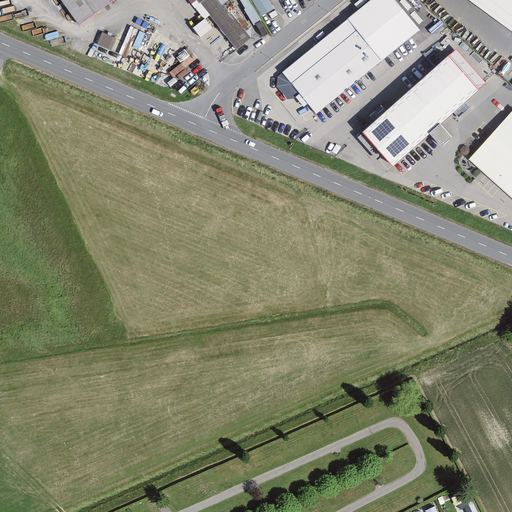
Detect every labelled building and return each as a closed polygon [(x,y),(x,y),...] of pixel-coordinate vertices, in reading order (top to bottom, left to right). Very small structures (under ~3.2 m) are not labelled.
[(52,0),(73,28),(111,2),(109,0),(52,0)] [(193,0),(233,53),(250,41),(224,5),(231,0),(193,0)] [(271,0),(251,0),(262,18),(275,11),(269,1),(271,0)] [(394,0),(369,0),(282,72),(316,114),(420,30),(394,0)] [(511,0),(464,0),(511,34),(511,0)] [(115,38),(101,33),(97,45),(111,50),(115,38)] [(196,60),(183,47),(170,59),(176,65),(165,75),(172,82),(196,60)] [(448,55),(362,131),(393,166),(479,91),(448,55)] [(511,110),(469,160),(511,196),(511,110)] [(156,499),(149,503),(155,511),(157,511),(163,509),(156,499)] [(469,511),(477,511),(473,500),(465,503),(469,511)]
